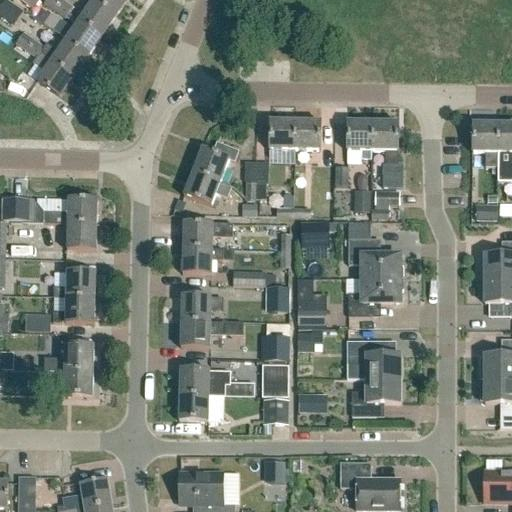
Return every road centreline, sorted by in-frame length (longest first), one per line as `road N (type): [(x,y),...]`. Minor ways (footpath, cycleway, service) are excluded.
road 1 (residential): [(446,449),(446,243),(432,210),(433,94)]
road 2 (residential): [(446,449),(133,448)]
road 3 (residential): [(132,443),(139,161)]
road 4 (residential): [(168,89),(433,94)]
road 5 (residential): [(139,161),(0,158)]
road 6 (residential): [(132,443),(0,440)]
